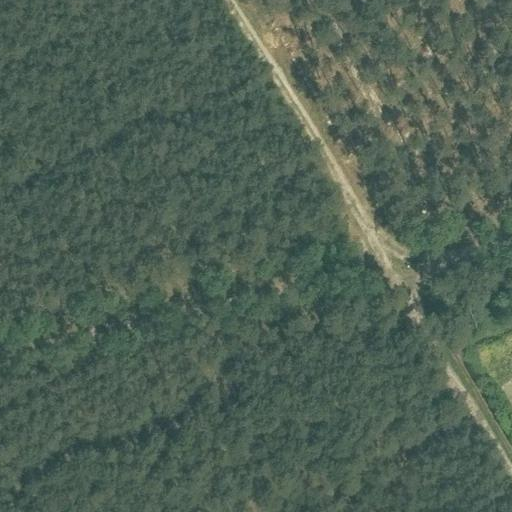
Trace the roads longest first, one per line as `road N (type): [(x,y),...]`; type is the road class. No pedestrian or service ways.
road 1 (track): [(511,473),(228,0)]
road 2 (track): [(511,235),(0,352)]
